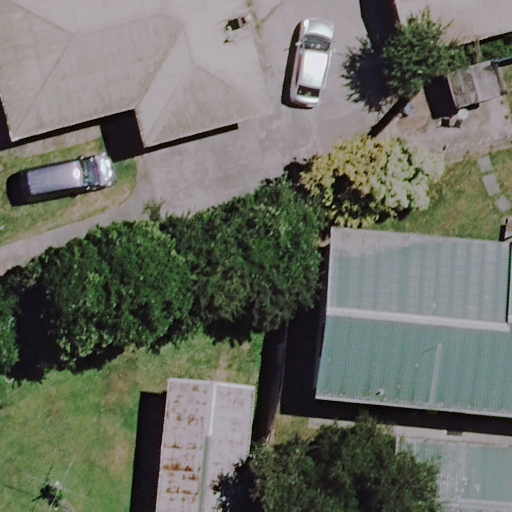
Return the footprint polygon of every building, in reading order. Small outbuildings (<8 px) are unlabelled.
[(270,123),(239,0),(0,0),(0,133),(4,150),(124,120),(133,157),(270,123)] [(511,41),(511,0),(383,0),(399,67),(511,41)] [(511,243),(432,237),(431,256),(319,248),(306,412),(511,428),(511,243)] [(237,511),(242,395),(158,392),(153,511),(237,511)] [(509,511),(511,457),(385,454),(384,511),(509,511)]
